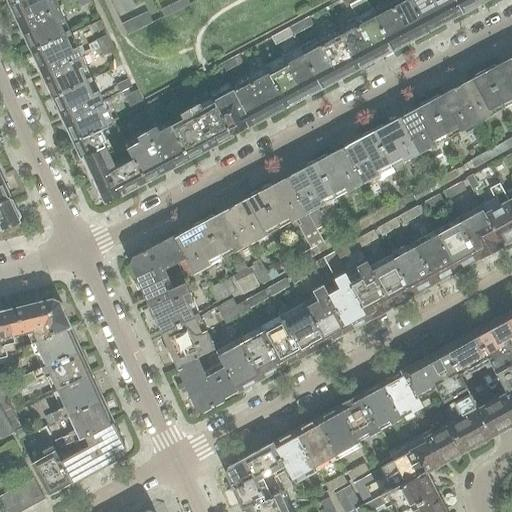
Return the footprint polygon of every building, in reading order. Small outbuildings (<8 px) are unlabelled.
[(18,0),(10,4),(32,51),(66,35),(59,20),(64,17),(56,0),(52,0),(51,1),(50,0),(18,0)] [(90,0),(78,0),(77,1),(80,9),(92,4),(90,0)] [(361,0),(344,0),(342,1),(346,8),(361,0)] [(393,50),(429,31),(412,0),(396,0),(373,12),(393,50)] [(458,0),(412,0),(429,31),(465,12),(458,0)] [(458,0),(465,12),(486,0),(458,0)] [(168,7),(161,11),(165,18),(172,15),(168,7)] [(147,11),(122,23),(127,35),(153,23),(147,11)] [(393,50),(373,12),(338,31),(358,69),(393,50)] [(313,26),(309,18),(290,28),(294,36),(313,26)] [(294,36),(290,28),(271,38),(275,46),(294,36)] [(338,31),(303,50),(323,87),(358,69),(338,31)] [(73,49),(66,35),(32,51),(53,97),(88,81),(82,68),(87,66),(79,47),(73,49)] [(99,50),(111,44),(107,37),(85,47),(88,55),(99,50)] [(111,44),(99,50),(103,57),(115,52),(111,44)] [(288,106),(323,87),(303,50),(268,69),(288,106)] [(243,62),(239,54),(220,64),(224,71),(243,62)] [(511,57),(486,72),(503,104),(511,99),(511,57)] [(119,60),(111,64),(114,69),(122,65),(119,60)] [(252,125),(288,106),(268,69),(232,88),(252,125)] [(492,110),(503,104),(486,72),(429,102),(446,134),(458,128),(461,132),(494,115),(492,110)] [(129,80),(117,85),(120,93),(132,87),(129,80)] [(94,93),(88,81),(53,97),(73,141),(101,128),(108,124),(103,112),(107,110),(98,91),(94,93)] [(179,87),(184,98),(192,95),(186,84),(179,87)] [(213,96),(216,101),(233,135),(238,133),(252,125),(232,88),(231,86),(218,93),(213,96)] [(184,98),(179,87),(171,91),(177,102),(184,98)] [(130,107),(137,104),(142,102),(137,92),(125,97),(130,107)] [(233,135),(216,101),(203,108),(200,103),(191,108),(211,147),(233,135)] [(435,140),(446,134),(429,102),(373,132),(390,164),(402,158),(404,162),(437,145),(435,140)] [(140,110),(137,104),(130,107),(132,113),(140,110)] [(211,147),(191,108),(182,113),(184,118),(171,125),(189,159),(211,147)] [(138,115),(144,126),(152,122),(146,111),(138,115)] [(144,126),(138,115),(131,119),(137,130),(144,126)] [(157,126),(147,131),(168,170),(189,159),(171,125),(159,131),(157,126)] [(102,203),(142,183),(131,160),(117,167),(104,140),(107,139),(101,128),(73,141),(102,203)] [(146,182),(168,170),(147,131),(139,136),(141,140),(128,148),(146,182)] [(373,132),(316,162),(334,194),(345,188),(348,193),(380,175),(378,171),(390,164),(373,132)] [(511,146),(511,140),(510,138),(489,150),(494,158),(511,146)] [(121,151),(128,148),(124,140),(118,143),(121,151)] [(473,170),(494,158),(489,150),(468,163),(473,170)] [(511,164),(511,154),(503,160),(507,167),(511,164)] [(322,201),(334,194),(316,162),(260,192),(277,224),(289,218),(291,222),(297,219),(300,226),(299,227),(310,249),(323,242),(308,213),(324,205),(322,201)] [(459,177),(455,169),(433,181),(437,189),(459,177)] [(0,201),(11,196),(0,173),(0,201)] [(480,181),(477,175),(466,181),(469,188),(480,181)] [(416,201),(437,189),(433,181),(412,193),(416,201)] [(466,191),(461,183),(443,193),(448,201),(466,191)] [(499,209),(485,215),(501,245),(511,239),(511,209),(508,203),(499,186),(491,190),(497,201),(495,202),(499,209)] [(277,224),(260,192),(203,222),(220,255),(233,248),(235,252),(268,235),(266,231),(277,224)] [(22,220),(11,196),(0,201),(0,227),(1,227),(2,229),(22,220)] [(444,204),(439,196),(421,205),(426,213),(444,204)] [(404,207),(400,200),(378,212),(381,219),(404,207)] [(421,216),(417,208),(399,217),(404,225),(421,216)] [(479,257),(501,245),(485,215),(483,210),(460,222),(479,257)] [(381,219),(378,212),(355,224),(359,232),(381,219)] [(399,227),(395,220),(377,229),(381,237),(399,227)] [(203,222),(175,237),(186,259),(194,274),(197,272),(211,266),(209,261),(220,255),(203,222)] [(460,222),(438,234),(457,270),(479,257),(460,222)] [(348,238),(344,231),(321,244),(325,251),(348,238)] [(377,239),(373,232),(355,241),(359,249),(377,239)] [(436,281),(457,270),(438,234),(416,246),(436,281)] [(239,392),(238,390),(225,367),(207,376),(197,356),(215,348),(207,330),(203,332),(188,302),(193,300),(185,283),(173,288),(164,269),(186,259),(175,237),(174,236),(132,258),(130,264),(197,410),(203,412),(239,392)] [(355,251),(351,243),(335,252),(338,260),(355,251)] [(325,251),(321,244),(298,256),(302,263),(325,251)] [(416,246),(394,259),(413,294),(436,281),(416,246)] [(339,289),(328,294),(348,330),(369,318),(350,282),(345,273),(334,254),(323,260),(339,289)] [(391,306),(413,294),(394,259),(371,271),(391,306)] [(270,281),(266,274),(259,261),(252,265),(263,285),(270,281)] [(369,318),(391,306),(371,271),(366,261),(355,267),(360,277),(350,282),(369,318)] [(266,274),(270,281),(292,269),(288,262),(266,274)] [(312,275),(307,267),(290,277),(294,285),(312,275)] [(258,287),(248,269),(233,277),(243,296),(258,287)] [(194,274),(190,275),(194,284),(201,281),(197,272),(194,274)] [(235,292),(228,280),(210,291),(217,302),(235,292)] [(290,287),(286,280),(268,289),(272,297),(290,287)] [(348,330),(328,294),(323,285),(312,291),(317,301),(307,307),(326,342),(348,330)] [(268,299),(263,291),(246,301),(250,309),(268,299)] [(37,343),(68,329),(71,328),(59,301),(51,299),(0,311),(0,356),(16,352),(13,341),(16,340),(14,336),(33,332),(37,343)] [(236,307),(232,299),(216,309),(226,325),(230,323),(229,320),(246,310),(242,303),(236,307)] [(304,354),(326,342),(307,307),(285,319),(304,354)] [(511,310),(462,338),(402,370),(403,372),(416,395),(434,385),(444,403),(468,389),(462,378),(477,369),(490,362),(496,374),(511,365),(511,342),(511,310)] [(285,319),(262,331),(281,367),(304,354),(285,319)] [(60,449),(86,437),(111,424),(68,329),(37,343),(22,350),(25,358),(35,352),(36,355),(42,353),(47,366),(20,379),(25,390),(38,384),(36,380),(46,376),(47,378),(52,375),(66,406),(60,409),(61,410),(52,415),(55,423),(71,416),(76,429),(71,431),(72,433),(57,441),(60,449)] [(281,367),(262,331),(240,344),(259,379),(281,367)] [(219,355),(225,367),(238,390),(259,379),(240,344),(219,355)] [(511,365),(496,374),(507,395),(511,405),(511,365)] [(403,372),(382,384),(400,415),(411,408),(413,412),(422,407),(416,395),(403,372)] [(13,384),(5,388),(9,396),(16,392),(17,394),(25,390),(20,379),(13,384)] [(382,384),(361,396),(378,426),(390,420),(392,424),(401,419),(400,415),(382,384)] [(22,428),(15,415),(2,391),(0,387),(0,436),(1,440),(22,428)] [(457,420),(447,425),(462,453),(489,438),(492,437),(497,434),(506,428),(511,424),(511,405),(507,395),(501,398),(494,402),(484,408),(479,411),(469,393),(452,402),(457,411),(453,412),(457,420)] [(361,396),(339,408),(357,438),(368,431),(371,436),(381,431),(378,426),(361,396)] [(33,422),(25,407),(17,411),(25,426),(33,422)] [(339,408),(318,420),(338,454),(359,443),(357,438),(339,408)] [(54,423),(51,415),(44,418),(48,426),(54,423)] [(318,420),(297,431),(315,467),(338,454),(318,420)] [(66,459),(78,481),(122,457),(126,448),(115,423),(111,424),(86,437),(90,446),(66,459)] [(399,473),(405,484),(423,474),(462,453),(447,425),(425,438),(423,435),(389,453),(393,461),(381,468),(382,470),(353,485),(362,504),(370,500),(364,488),(385,478),(386,480),(399,473)] [(48,436),(43,426),(36,430),(41,440),(48,436)] [(297,431),(274,444),(286,465),(293,479),(315,467),(297,431)] [(49,494),(73,481),(49,437),(41,442),(45,449),(42,450),(45,455),(32,462),(49,494)] [(244,510),(267,500),(258,481),(286,465),(274,444),(273,442),(228,466),(226,474),(243,510),(244,510)] [(24,467),(20,459),(11,464),(15,472),(24,467)] [(368,471),(364,464),(346,473),(350,481),(368,471)] [(292,488),(284,473),(277,477),(284,492),(292,488)] [(423,474),(405,484),(381,497),(386,508),(394,503),(397,511),(401,511),(434,495),(423,474)] [(346,483),(342,476),(325,484),(329,492),(346,483)] [(34,505),(45,499),(34,479),(22,485),(34,505)] [(23,511),(34,505),(22,485),(12,490),(23,511)] [(353,493),(349,486),(333,495),(337,501),(346,496),(353,493)] [(21,511),(23,511),(12,490),(0,496),(8,511),(21,511)] [(245,511),(289,511),(281,492),(267,500),(244,510),(245,511)] [(356,500),(353,493),(346,496),(350,503),(356,500)] [(442,511),(434,495),(401,511),(442,511)] [(350,503),(346,496),(337,501),(342,511),(350,511),(354,510),(350,503)] [(320,502),(324,510),(331,506),(327,498),(320,502)] [(350,503),(354,510),(360,507),(356,500),(350,503)]
